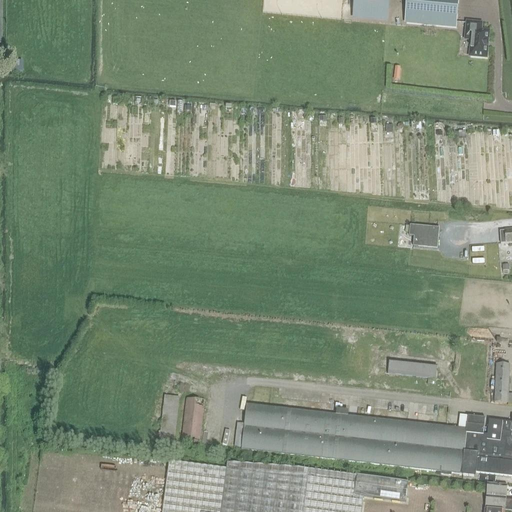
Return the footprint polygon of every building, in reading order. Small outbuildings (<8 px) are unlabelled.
[(388,0),(355,0),(354,18),(386,21),(388,0)] [(456,0),(408,0),(406,23),(454,27),(456,0)] [(471,40),(470,56),(486,58),(487,48),(488,42),(487,42),(488,32),(480,31),(481,24),(467,23),(466,40),(471,40)] [(20,63),(8,62),(8,73),(20,73),(20,63)] [(410,226),(409,236),(414,237),(413,247),(437,249),(439,229),(410,226)] [(511,229),(505,230),(505,231),(500,232),(501,244),(506,244),(511,243),(511,229)] [(389,362),(388,375),(436,380),(437,367),(389,362)] [(508,403),(508,394),(510,373),(510,365),(496,365),(496,372),(494,402),(508,403)] [(171,430),(170,435),(176,436),(180,397),(166,396),(163,429),(171,430)] [(199,445),(204,401),(186,399),(181,443),(199,445)] [(237,424),(234,448),(242,449),(242,450),(441,472),(441,475),(452,476),(452,473),(462,475),(462,476),(475,477),(476,473),(511,476),(511,422),(489,420),(488,435),(483,435),(485,418),(468,417),(467,430),(446,428),(247,405),(245,425),(237,424)] [(328,473),(322,511),(362,511),(365,498),(405,503),(408,483),(356,476),(356,477),(328,473)] [(508,486),(487,484),(485,509),(505,511),(508,486)]
